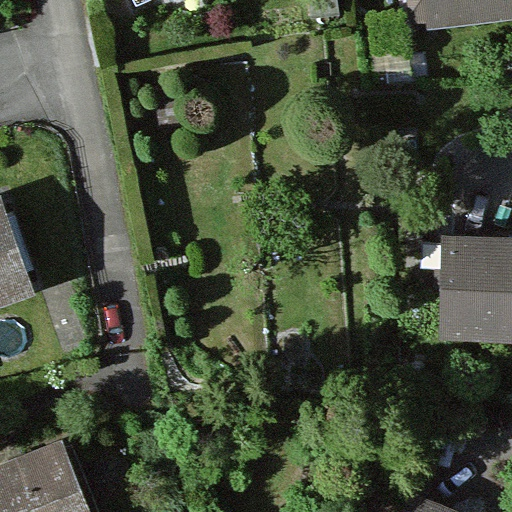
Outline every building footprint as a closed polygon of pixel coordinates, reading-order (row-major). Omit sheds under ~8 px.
[(511,10),(511,0),(419,0),(423,24),(511,10)] [(0,294),(33,283),(0,186),(0,294)] [(511,327),(511,227),(445,225),(442,325),(511,327)] [(91,511),(61,431),(0,454),(0,511),(91,511)] [(482,511),(410,483),(398,511),(354,511),(346,508),(344,511),(482,511)]
